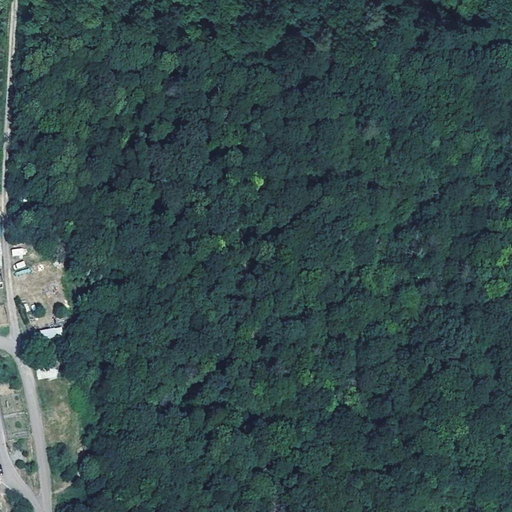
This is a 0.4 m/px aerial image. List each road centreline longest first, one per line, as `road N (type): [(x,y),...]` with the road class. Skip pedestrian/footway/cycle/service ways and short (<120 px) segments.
road 1 (track): [(206,0),(265,511)]
road 2 (residential): [(19,0),(13,350)]
road 3 (residential): [(45,511),(33,389),(13,350)]
